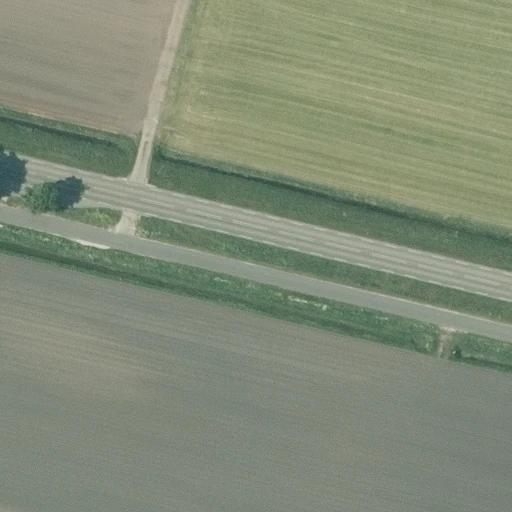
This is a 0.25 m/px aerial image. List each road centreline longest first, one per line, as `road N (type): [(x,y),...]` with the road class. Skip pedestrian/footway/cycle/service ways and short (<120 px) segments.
road 1 (secondary): [(511,289),(0,167)]
road 2 (unclassified): [(511,336),(0,214)]
road 3 (track): [(183,0),(121,244)]
